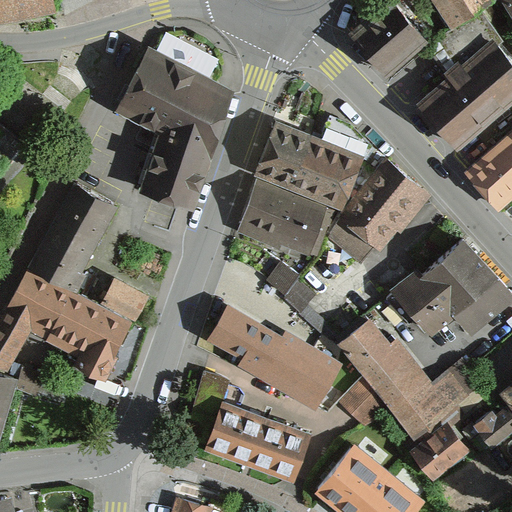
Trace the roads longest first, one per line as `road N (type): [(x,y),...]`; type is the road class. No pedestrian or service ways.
road 1 (tertiary): [(119,438),(139,413),(275,27)]
road 2 (tertiary): [(302,27),(511,249)]
road 3 (tertiary): [(0,42),(33,43),(160,10),(233,1)]
road 4 (tertiary): [(0,467),(119,438)]
